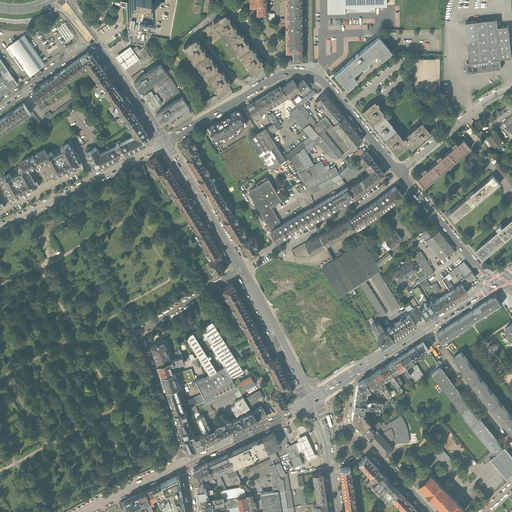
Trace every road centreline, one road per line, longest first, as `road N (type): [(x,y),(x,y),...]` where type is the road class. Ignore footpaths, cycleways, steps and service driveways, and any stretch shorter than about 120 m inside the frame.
road 1 (residential): [(399,173),(308,73),(279,75),(164,142)]
road 2 (residential): [(183,463),(139,333),(241,269)]
road 3 (residential): [(164,142),(0,227)]
road 4 (secondary): [(241,269),(164,142)]
road 5 (secondary): [(310,400),(241,269)]
road 6 (residential): [(495,284),(399,173)]
road 7 (secondary): [(183,463),(310,400)]
road 8 (residential): [(425,327),(511,439)]
road 9 (residential): [(399,173),(511,88)]
road 10 (secondary): [(310,400),(425,327)]
road 11 (residential): [(429,511),(360,439),(328,452)]
road 12 (secondary): [(164,142),(91,41)]
